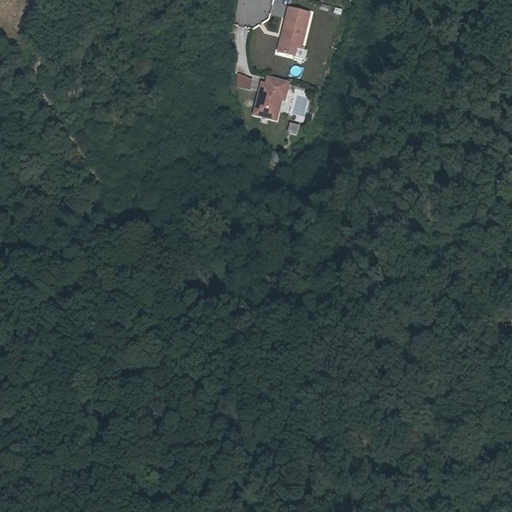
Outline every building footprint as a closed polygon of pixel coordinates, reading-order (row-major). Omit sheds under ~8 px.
[(309,15),(289,9),(276,52),(292,57),(295,47),(300,48),(309,15)] [(250,79),(238,73),(235,84),(247,88),(250,79)] [(286,83),(266,76),(263,84),(260,92),(256,91),(249,113),(272,120),(278,100),(281,90),(284,91),(286,83)] [(288,123),(286,132),(296,135),(299,126),(288,123)] [(277,163),(280,155),(271,151),(267,159),(277,163)]
